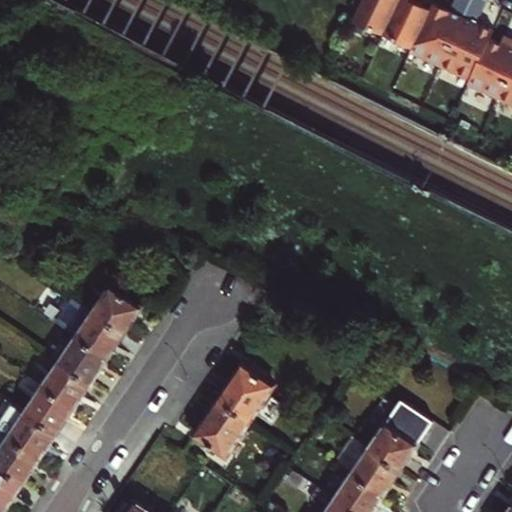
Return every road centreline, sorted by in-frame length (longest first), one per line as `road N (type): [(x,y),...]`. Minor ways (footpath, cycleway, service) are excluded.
road 1 (residential): [(60,511),(219,278)]
road 2 (residential): [(433,511),(500,409)]
